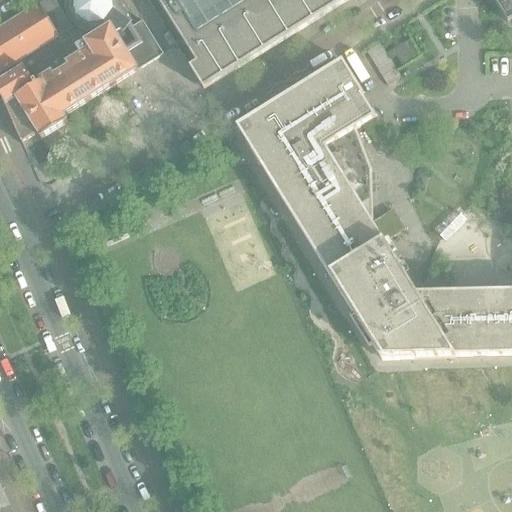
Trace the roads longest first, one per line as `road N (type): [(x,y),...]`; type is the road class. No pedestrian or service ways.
road 1 (residential): [(16,238),(394,0)]
road 2 (tertiary): [(137,511),(16,238)]
road 3 (tertiary): [(0,386),(55,511)]
